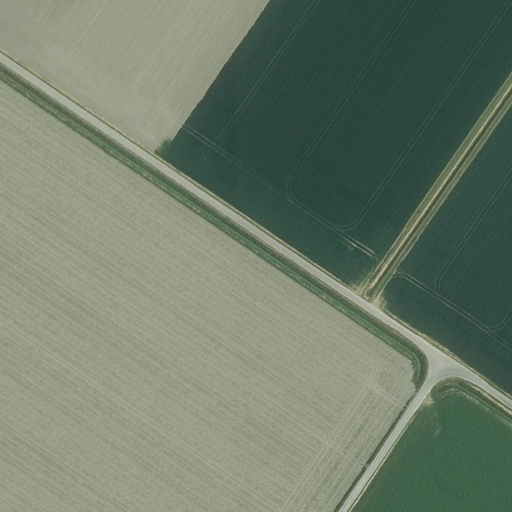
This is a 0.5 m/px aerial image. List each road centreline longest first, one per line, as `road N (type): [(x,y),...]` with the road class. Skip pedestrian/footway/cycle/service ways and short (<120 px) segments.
road 1 (unclassified): [(445,360),(0,57)]
road 2 (unclassified): [(343,511),(445,360)]
